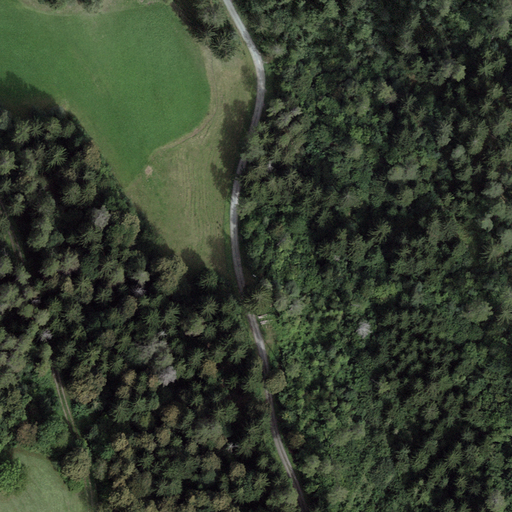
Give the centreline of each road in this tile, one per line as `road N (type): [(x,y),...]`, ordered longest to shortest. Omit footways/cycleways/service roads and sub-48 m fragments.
road 1 (track): [(229,0),(260,60),(235,234),(247,324),(303,511)]
road 2 (track): [(91,511),(88,437),(49,343),(38,262),(0,193)]
